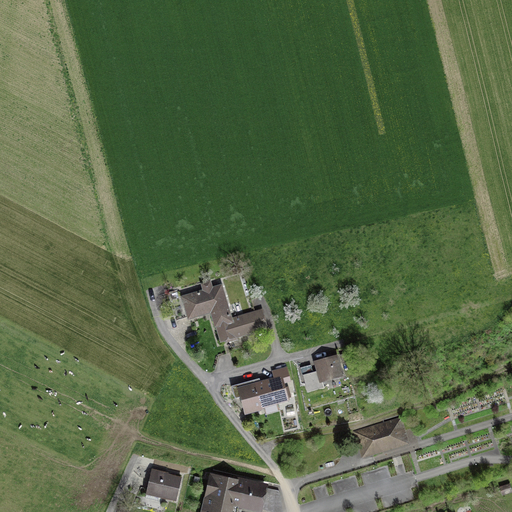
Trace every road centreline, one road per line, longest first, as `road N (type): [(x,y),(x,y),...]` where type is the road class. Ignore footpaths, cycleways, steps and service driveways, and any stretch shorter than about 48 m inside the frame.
road 1 (track): [(261,455),(283,440),(397,413),(511,364)]
road 2 (residential): [(293,511),(285,488),(209,388)]
road 3 (residential): [(209,388),(219,376),(338,344)]
